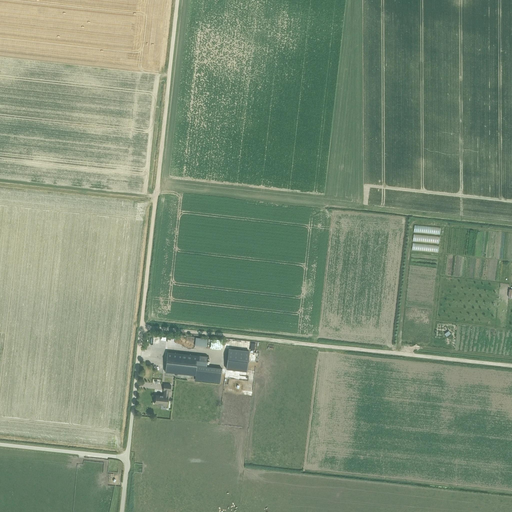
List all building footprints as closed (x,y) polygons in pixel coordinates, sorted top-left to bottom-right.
[(414,225),(414,233),(440,234),(440,227),(414,225)] [(413,241),(439,243),(439,235),(413,234),(413,241)] [(438,252),(438,244),(412,243),(412,250),(438,252)] [(226,369),(246,372),(249,351),(229,349),(226,369)] [(222,368),(206,367),(207,356),(172,353),(167,352),(165,372),(170,373),(175,373),(177,374),(195,376),(194,381),(220,383),(222,368)] [(154,404),(167,405),(168,391),(170,391),(171,385),(164,384),(163,391),(164,391),(163,395),(160,394),(159,395),(156,395),(155,401),(154,400),(154,404)]
